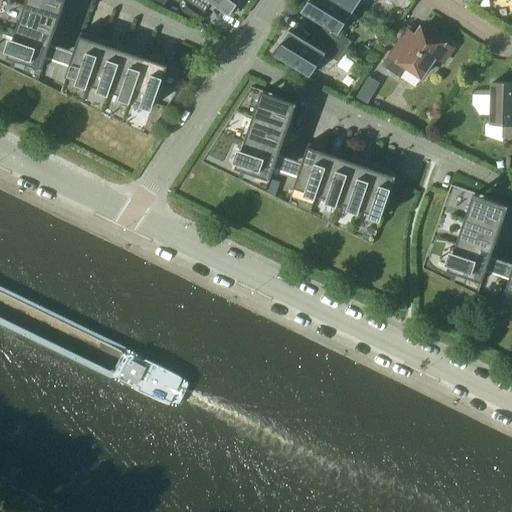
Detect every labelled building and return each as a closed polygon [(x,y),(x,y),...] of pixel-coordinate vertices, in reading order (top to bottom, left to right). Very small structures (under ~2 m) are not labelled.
[(65,3),(66,0),(31,0),(30,5),(27,5),(60,17),(61,16),(55,14),(60,1),(65,3)] [(231,13),(240,0),(188,0),(205,11),(212,1),(231,13)] [(345,51),(352,41),(339,32),(353,11),(335,0),(308,0),(303,9),(325,24),(319,34),(345,51)] [(335,0),(353,11),(360,0),(335,0)] [(19,30),(18,30),(52,42),(56,30),(51,29),(55,16),(60,18),(60,17),(27,5),(27,6),(29,7),(24,23),(30,25),(28,33),(19,30)] [(382,65),(400,77),(407,67),(422,77),(436,56),(444,61),(453,48),(422,27),(409,46),(398,40),(382,65)] [(345,51),(319,34),(312,44),(290,29),(275,51),(310,75),(325,53),(338,61),(345,51)] [(73,55),(75,50),(52,42),(18,30),(18,31),(21,32),(15,48),(21,50),(18,59),(17,63),(26,67),(28,62),(43,68),(47,56),(70,64),(73,55)] [(96,36),(82,31),(75,50),(73,55),(70,64),(66,76),(80,80),(81,78),(89,80),(102,42),(95,39),(96,36)] [(102,42),(89,80),(88,83),(102,88),(103,85),(110,88),(123,49),(117,47),(118,43),(103,38),(102,42)] [(125,46),(123,49),(110,88),(109,90),(123,95),(124,92),(132,95),(145,57),(138,54),(139,51),(125,46)] [(145,57),(132,95),(131,98),(145,103),(146,100),(153,102),(152,105),(154,106),(168,65),(160,62),(161,58),(146,53),(145,57)] [(504,124),(504,137),(511,137),(511,82),(493,82),(491,123),(504,124)] [(368,104),(374,94),(362,88),(357,98),(368,104)] [(255,116),(289,128),(289,127),(284,125),(288,112),(293,114),(297,102),(273,93),(272,95),(270,102),(263,100),(258,116),(255,116)] [(280,153),(284,141),(279,139),(283,127),(288,128),(289,128),(255,116),(255,117),(257,118),(252,134),(258,136),(256,143),(247,140),(247,141),(280,153)] [(280,153),(247,141),(246,142),(249,143),(243,159),(249,161),(246,170),(247,170),(245,174),(255,177),(256,173),(271,178),(275,167),(298,175),(303,161),(280,153)] [(294,186),(308,191),(309,188),(317,191),(330,153),(323,150),(324,147),(310,142),(303,161),(298,175),(294,186)] [(330,153),(317,191),(316,194),(330,199),(331,196),(338,198),(352,160),(345,158),(346,154),(331,149),(330,153)] [(352,160),(338,198),(337,201),(351,206),(352,203),(360,206),(373,167),(366,165),(368,162),(353,157),(352,160)] [(374,164),(373,167),(360,206),(359,209),(373,213),(374,210),(382,213),(381,216),(382,217),(397,175),(388,172),(389,169),(374,164)] [(505,216),(509,204),(484,195),(484,197),(482,204),(475,202),(469,218),(467,218),(500,230),(500,229),(495,227),(500,214),(505,216)] [(495,229),(500,231),(500,230),(467,218),(467,219),(469,220),(463,236),(470,238),(468,246),(458,243),(492,255),(496,243),(490,242),(495,229)] [(461,263),(458,272),(457,276),(466,280),(468,275),(483,281),(487,269),(510,277),(511,270),(511,261),(492,255),(458,243),(458,244),(460,245),(455,261),(461,263)]
